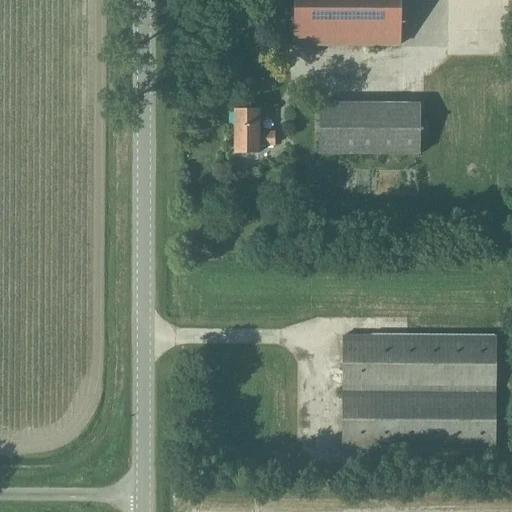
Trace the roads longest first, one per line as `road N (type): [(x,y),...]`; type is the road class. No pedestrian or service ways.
road 1 (unclassified): [(142,496),(143,0)]
road 2 (unclassified): [(0,494),(142,496)]
